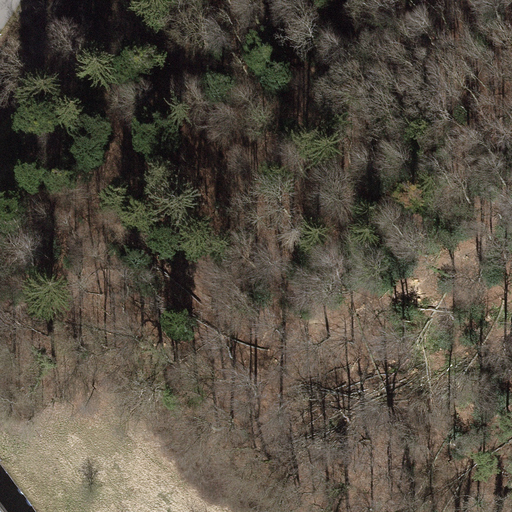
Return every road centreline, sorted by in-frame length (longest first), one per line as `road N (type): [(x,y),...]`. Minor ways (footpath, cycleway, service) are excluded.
road 1 (motorway): [(511,389),(0,286)]
road 2 (motorway): [(0,459),(263,511)]
